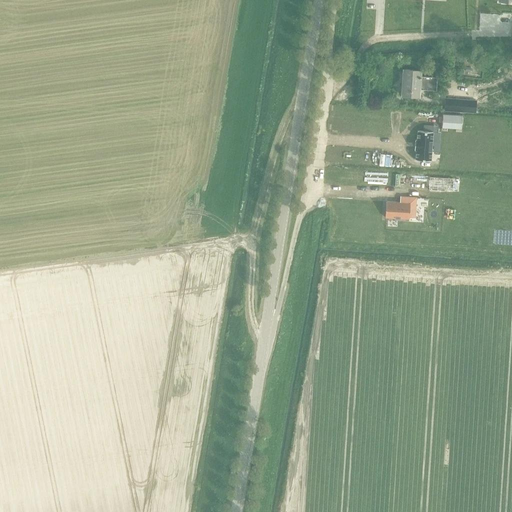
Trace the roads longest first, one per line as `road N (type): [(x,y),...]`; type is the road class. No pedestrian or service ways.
road 1 (tertiary): [(234,511),(318,0)]
road 2 (track): [(262,345),(250,304),(250,242),(281,131),(304,86)]
